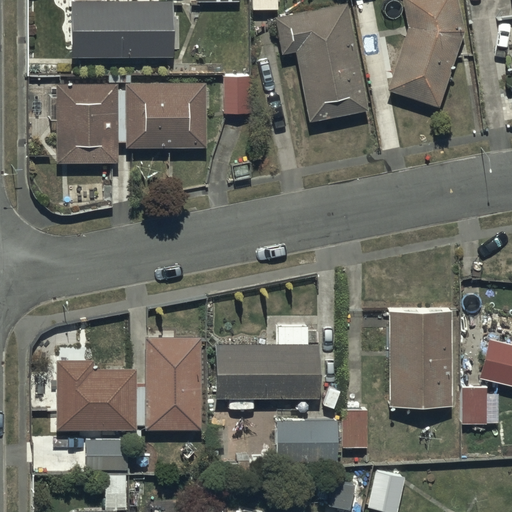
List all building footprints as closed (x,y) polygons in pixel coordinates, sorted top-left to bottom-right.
[(170,49),(169,0),(70,0),(70,49),(170,49)] [(322,0),(273,10),(280,45),(294,43),(308,112),(368,101),(347,0),(322,0)] [(402,0),(406,19),(386,80),(437,99),(464,25),(458,0),(402,0)] [(249,70),(223,69),(223,106),(249,106),(249,70)] [(115,154),(115,134),(124,134),(124,140),(205,140),(205,75),(130,75),(130,70),(118,70),(118,77),(123,77),(123,84),(115,84),(115,75),(56,75),(56,90),(48,90),(48,112),(56,111),(56,154),(115,154)] [(449,303),(388,303),(388,397),(449,397),(449,303)] [(214,392),(317,391),(317,337),(305,337),(305,319),(276,319),(276,336),(214,336),(214,392)] [(135,421),(135,418),(143,418),(143,422),(199,421),(199,330),(144,329),(144,380),(135,380),(135,361),(90,361),(90,352),(54,352),(54,421),(135,421)] [(511,337),(488,331),(478,369),(511,376),(511,337)] [(485,379),(460,379),(460,416),(485,416),(485,379)] [(364,440),(364,403),(341,403),(340,440),(364,440)] [(336,454),(336,415),(275,416),(275,454),(336,454)] [(115,433),(84,433),(84,462),(126,462),(126,426),(115,426),(115,433)] [(375,465),(366,501),(395,508),(403,471),(375,465)] [(104,503),(76,504),(75,511),(125,511),(126,470),(104,470),(104,503)]
